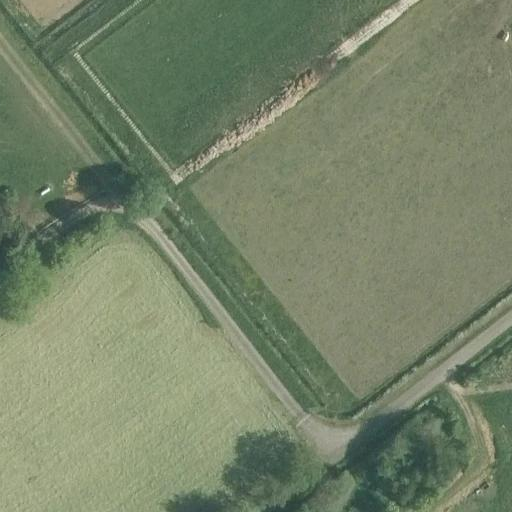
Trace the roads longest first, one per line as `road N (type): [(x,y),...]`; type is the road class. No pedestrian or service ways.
road 1 (unclassified): [(339,452),(288,408),(131,204),(108,199),(47,237)]
road 2 (unclassified): [(339,452),(511,320)]
